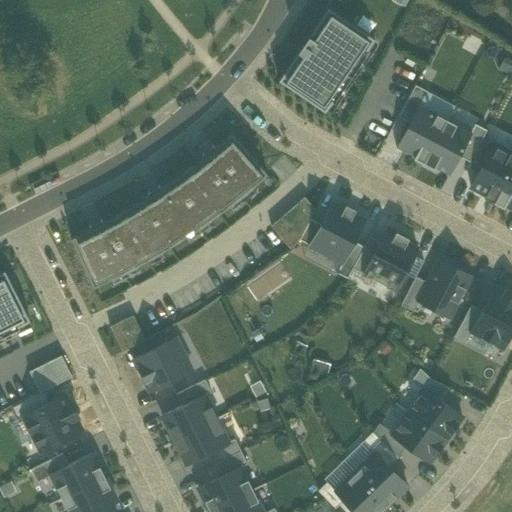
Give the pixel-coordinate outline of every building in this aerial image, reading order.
[(278,79),(324,111),(374,38),(327,6),(278,79)] [(398,116),(409,122),(418,104),(419,105),(427,91),(415,85),(398,116)] [(419,105),(447,119),(454,105),(427,91),(419,105)] [(419,105),(418,104),(409,122),(396,147),(414,156),(413,158),(423,163),(447,119),(419,105)] [(478,118),(454,105),(447,119),(470,132),(475,123),(478,118)] [(470,132),(447,119),(423,163),(433,168),(434,167),(449,175),(459,156),(471,132),(470,132)] [(475,123),(470,132),(471,132),(459,156),(469,162),(482,138),(486,130),(475,123)] [(511,135),(500,129),(493,143),(511,153),(511,135)] [(90,228),(70,237),(93,287),(122,273),(149,258),(184,237),(214,216),(243,193),(267,173),(230,133),(214,147),(213,145),(201,154),(203,156),(182,171),(160,187),(158,185),(147,193),(149,195),(119,212),(102,222),(101,219),(89,225),(90,228)] [(467,166),(478,172),(493,143),(482,138),(467,166)] [(478,172),(470,186),(485,194),(483,197),(493,202),(511,166),(511,153),(493,143),(478,172)] [(511,166),(493,202),(503,208),(505,204),(511,208),(511,166)] [(270,225),(289,248),(297,243),(315,209),(304,196),(270,225)] [(310,245),(342,262),(353,241),(364,219),(353,213),(355,209),(345,204),(343,208),(332,202),(321,224),(310,245)] [(310,245),(321,224),(310,218),(299,239),(310,245)] [(395,289),(417,247),(406,242),(408,238),(395,231),(394,235),(385,230),(380,241),(363,273),(380,282),(395,289)] [(352,267),(363,273),(380,241),(369,236),(363,246),(352,267)] [(363,246),(353,241),(342,262),(337,272),(347,277),(352,267),(363,246)] [(342,262),(310,245),(304,255),(337,272),(342,262)] [(470,275),(440,259),(427,282),(418,300),(419,300),(448,316),(470,275)] [(4,270),(0,271),(0,334),(29,320),(4,270)] [(373,296),(380,282),(363,273),(355,287),(373,296)] [(413,311),(419,300),(418,300),(427,282),(416,276),(400,304),(413,311)] [(472,330),(503,346),(511,328),(511,297),(493,288),(482,310),(471,330),(472,330)] [(471,330),(482,310),(471,304),(454,336),(466,342),(472,330),(471,330)] [(132,315),(109,326),(122,351),(145,339),(132,315)] [(0,342),(33,326),(29,320),(0,334),(0,342)] [(175,338),(134,359),(149,390),(191,369),(175,338)] [(40,392),(72,376),(61,355),(29,371),(40,392)] [(424,389),(440,399),(448,387),(431,378),(419,368),(411,380),(424,390),(424,389)] [(176,394),(182,405),(203,394),(204,395),(211,392),(205,379),(176,394)] [(424,390),(408,412),(445,438),(462,415),(440,399),(424,389),(424,390)] [(11,407),(17,418),(49,401),(44,391),(11,407)] [(49,401),(17,418),(9,422),(20,444),(34,436),(41,450),(81,430),(74,417),(78,416),(77,414),(76,415),(71,405),(72,404),(72,403),(68,405),(63,394),(49,401)] [(162,415),(174,439),(216,419),(204,395),(203,394),(182,405),(162,415)] [(394,402),(379,422),(393,433),(408,412),(394,402)] [(406,445),(429,461),(445,438),(408,412),(393,433),(392,434),(406,445)] [(227,442),(216,419),(174,439),(186,463),(206,453),(228,443),(227,442)] [(398,457),(406,445),(392,434),(393,433),(379,422),(372,432),(398,457)] [(363,440),(375,452),(389,466),(398,457),(372,432),(363,440)] [(206,453),(212,465),(240,451),(234,438),(227,442),(228,443),(206,453)] [(247,464),(240,451),(212,465),(218,477),(239,466),(240,467),(247,464)] [(51,474),(63,497),(104,476),(92,452),(69,464),(51,473),(51,474)] [(375,452),(354,471),(387,504),(407,485),(389,466),(375,452)] [(31,469),(37,481),(51,474),(51,473),(69,464),(63,453),(31,469)] [(210,511),(252,490),(240,467),(239,466),(218,477),(198,487),(210,511)] [(378,511),(387,504),(354,471),(335,491),(344,500),(355,511),(378,511)] [(93,511),(116,501),(104,476),(63,497),(70,511),(93,511)] [(344,500),(335,491),(326,482),(318,490),(335,508),(344,500)] [(262,511),(252,490),(210,511),(262,511)]
